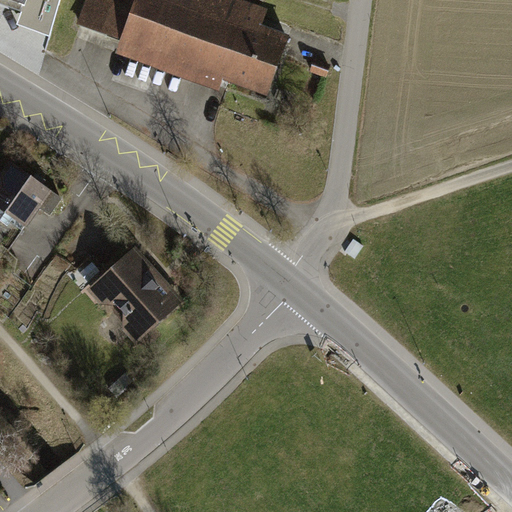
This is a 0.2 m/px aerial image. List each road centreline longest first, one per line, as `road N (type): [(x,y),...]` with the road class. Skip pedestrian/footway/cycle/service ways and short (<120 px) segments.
road 1 (secondary): [(285,279),(151,177),(0,82)]
road 2 (residential): [(49,511),(189,397),(296,288)]
road 3 (residential): [(365,0),(334,202),(285,279)]
road 4 (secondary): [(511,483),(296,288)]
road 5 (track): [(511,166),(325,223)]
